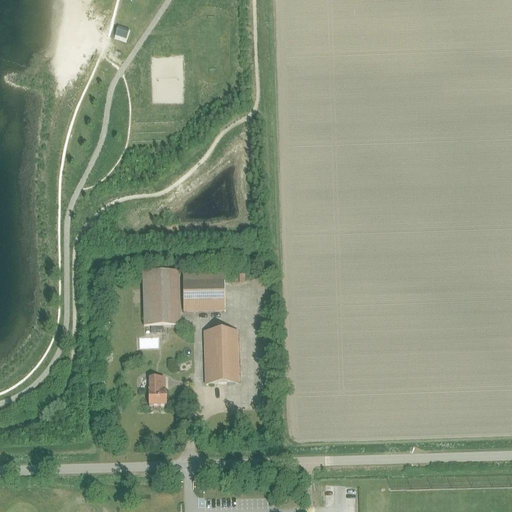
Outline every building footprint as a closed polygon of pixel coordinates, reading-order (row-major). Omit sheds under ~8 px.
[(118,27),(114,37),(126,41),(129,31),(118,27)] [(142,276),(143,327),(179,326),(178,275),(142,276)] [(182,276),(183,314),(224,313),(223,275),(182,276)] [(147,344),(166,343),(166,331),(146,332),(147,344)] [(205,386),(238,385),(237,333),(204,334),(205,386)] [(166,407),(165,392),(164,392),(164,379),(148,380),(149,393),(148,393),(149,408),(166,407)] [(205,503),(213,502),(213,491),(204,492),(205,503)]
